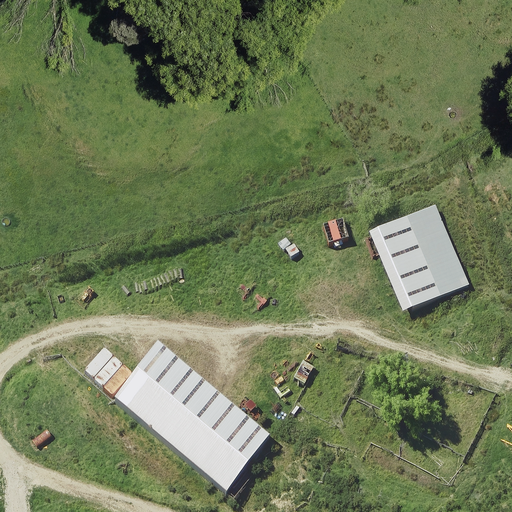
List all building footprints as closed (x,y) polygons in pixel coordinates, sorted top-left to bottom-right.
[(447,299),(449,305),(462,300),(459,294),(469,290),(435,209),(368,237),(402,317),(447,299)] [(344,243),(336,223),(322,229),(329,248),(344,243)] [(288,235),(276,246),(292,263),(304,252),(288,235)] [(245,263),(229,257),(219,283),(235,289),(245,263)] [(115,405),(227,497),(250,469),(272,442),(160,350),(133,382),(119,371),(108,385),(122,396),(115,405)] [(317,369),(302,361),(292,382),(307,389),(317,369)] [(262,388),(253,399),(273,417),(283,406),(262,388)]
